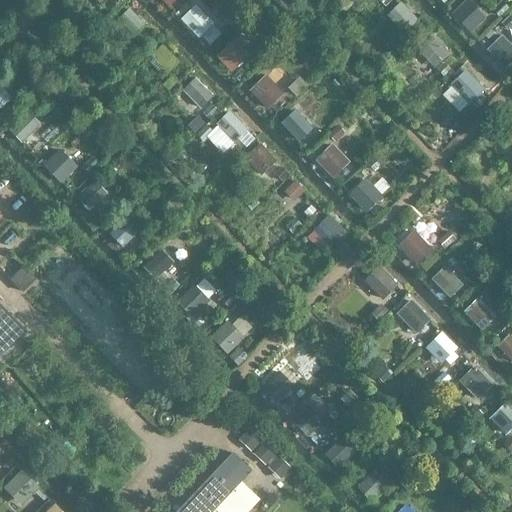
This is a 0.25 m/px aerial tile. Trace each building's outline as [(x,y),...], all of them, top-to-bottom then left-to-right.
[(412,26),(384,0),(369,16),(396,42),(412,26)] [(209,33),(178,2),(164,15),(195,46),(209,33)] [(477,25),(453,4),(437,23),(462,43),(477,25)] [(118,13),(101,29),(125,55),(142,39),(118,13)] [(511,23),(503,32),(511,40),(511,23)] [(500,65),(511,60),(511,40),(510,35),(492,42),(500,65)] [(215,55),(231,72),(252,53),(236,36),(215,55)] [(437,67),(452,52),(437,38),(423,53),(437,67)] [(460,70),(441,87),(459,108),(478,90),(460,70)] [(255,105),(268,90),(247,71),(234,85),(255,105)] [(198,109),(212,94),(191,76),(178,91),(198,109)] [(0,108),(14,97),(1,82),(0,82),(0,108)] [(23,142),(43,123),(29,108),(9,127),(23,142)] [(300,117),(282,134),(298,152),(317,135),(300,117)] [(511,121),(509,118),(493,136),(511,152),(511,121)] [(237,119),(224,134),(239,147),(252,131),(237,119)] [(333,177),(352,160),(334,140),(315,157),(333,177)] [(272,191),(291,173),(262,144),(243,162),(272,191)] [(82,163),(63,145),(44,165),(63,183),(82,163)] [(353,170),(337,187),(355,205),(371,187),(353,170)] [(95,177),(74,198),(88,212),(109,190),(95,177)] [(286,180),(273,195),(295,213),(308,197),(286,180)] [(318,208),(304,223),(321,240),(335,225),(318,208)] [(143,235),(124,214),(107,228),(126,249),(143,235)] [(455,236),(448,227),(440,233),(429,219),(418,228),(436,251),(455,236)] [(407,227),(391,239),(409,261),(424,249),(407,227)] [(146,266),(170,288),(187,270),(164,248),(146,266)] [(395,286),(375,264),(362,277),(382,299),(395,286)] [(451,297),(465,284),(447,264),(432,277),(451,297)] [(16,287),(24,279),(19,275),(11,283),(16,287)] [(207,295),(191,275),(169,293),(185,313),(207,295)] [(476,293),(460,309),(479,328),(495,311),(476,293)] [(425,314),(410,297),(393,312),(409,329),(425,314)] [(0,356),(25,332),(0,305),(0,356)] [(237,314),(211,336),(225,352),(251,330),(237,314)] [(441,329),(425,347),(442,364),(459,346),(441,329)] [(511,358),(511,335),(510,333),(498,345),(511,358)] [(290,383),(266,357),(248,374),(272,400),(290,383)] [(498,383),(477,362),(459,381),(480,401),(498,383)] [(511,403),(509,400),(491,419),(508,434),(511,429),(511,403)] [(292,418),(308,436),(327,420),(311,401),(292,418)] [(281,478),(292,466),(251,426),(240,438),(281,478)] [(351,449),(332,430),(316,446),(334,465),(351,449)] [(0,474),(15,461),(5,449),(0,453),(0,474)] [(211,511),(251,471),(232,453),(175,511),(211,511)] [(33,479),(15,462),(0,477),(0,481),(16,496),(33,479)] [(40,511),(65,511),(58,500),(40,511)] [(411,511),(402,501),(389,511),(411,511)]
